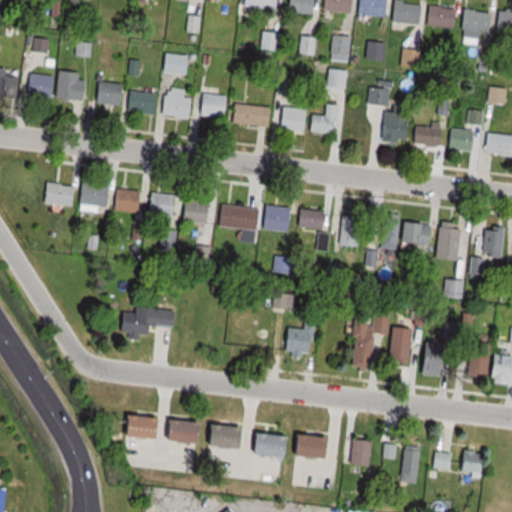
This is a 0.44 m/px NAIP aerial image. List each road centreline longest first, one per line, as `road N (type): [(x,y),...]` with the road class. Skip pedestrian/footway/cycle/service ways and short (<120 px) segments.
road 1 (residential): [(511,192),(0,134)]
road 2 (residential): [(511,414),(97,365)]
road 3 (secondary): [(83,511),(68,438),(0,332)]
road 4 (residential): [(97,365),(69,345),(0,231)]
